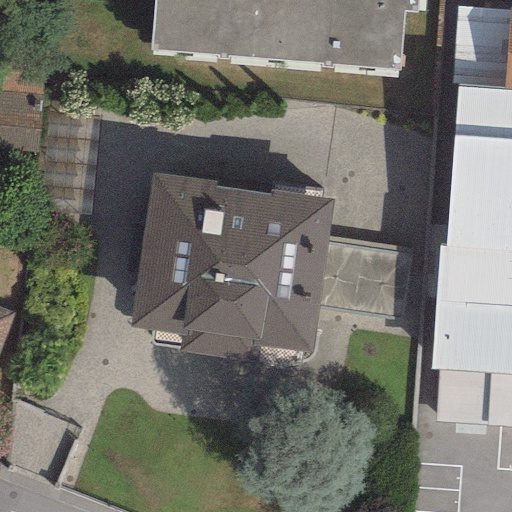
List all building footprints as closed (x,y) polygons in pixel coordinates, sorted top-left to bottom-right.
[(152,0),(148,48),(397,71),(403,13),(413,14),(414,0),(152,0)] [(502,90),(507,11),(454,7),(448,86),(457,86),(502,90)] [(511,11),(507,11),(502,90),(511,90),(511,11)] [(42,71),(0,67),(0,151),(36,154),(42,71)] [(511,427),(511,90),(502,90),(457,86),(443,246),(436,247),(427,368),(438,371),(434,422),(486,426),(511,427)] [(98,107),(47,102),(37,212),(88,217),(98,107)] [(215,182),(149,173),(128,328),(180,335),(178,353),(253,363),(256,346),(311,354),(317,308),(328,239),(333,199),(271,190),(270,196),(214,188),(215,182)] [(407,251),(328,239),(317,308),(397,320),(407,251)] [(0,344),(12,314),(0,309),(0,344)]
